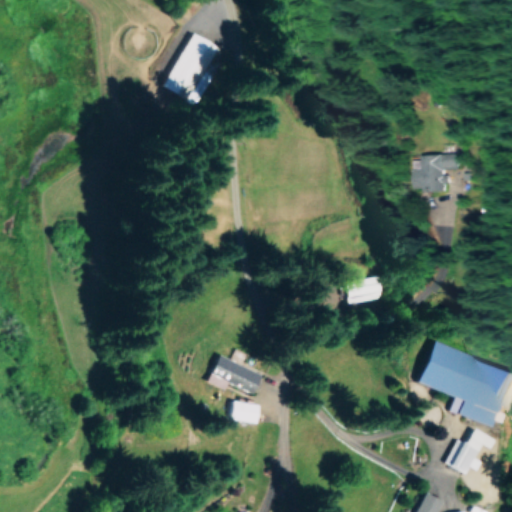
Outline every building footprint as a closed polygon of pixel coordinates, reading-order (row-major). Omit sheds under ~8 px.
[(212,46),(186,32),(156,85),(181,99),(183,97),(191,102),(195,95),(188,91),(212,46)] [(412,158),(413,189),(441,188),(440,168),(454,168),(454,152),(419,153),(420,158),(412,158)] [(339,280),(343,302),(377,296),(373,274),(339,280)] [(444,410),(487,425),(506,368),(424,340),(410,382),(449,395),(444,410)] [(256,373),(211,354),(200,380),(219,388),(222,381),(247,392),(256,373)] [(223,416),(249,421),(253,403),(227,398),(223,416)] [(440,461),(459,471),(462,464),(471,468),(476,460),(468,456),(475,442),(484,447),(489,437),(468,427),(460,442),(452,437),(440,461)] [(408,511),(430,511),(436,500),(419,491),(408,511)]
